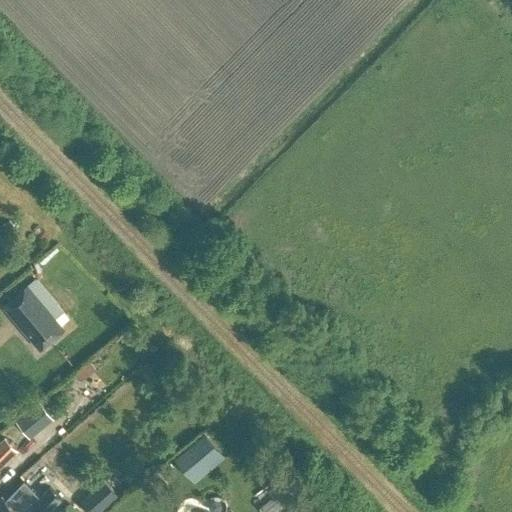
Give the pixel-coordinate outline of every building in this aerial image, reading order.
[(22,234),(10,220),(0,229),(0,234),(9,244),(22,234)] [(2,305),(40,350),(65,329),(28,284),(2,305)] [(85,378),(91,373),(96,369),(90,362),(77,372),(83,380),(85,378)] [(16,421),(31,438),(54,419),(40,402),(16,421)] [(206,433),(176,458),(195,480),(224,455),(206,433)] [(0,464),(15,449),(3,438),(0,441),(0,464)] [(37,485),(28,476),(5,499),(3,496),(0,498),(0,511),(19,511),(15,506),(37,485)] [(36,511),(45,511),(60,498),(49,486),(30,505),(36,511)] [(279,492),(257,509),(259,511),(275,511),(288,502),(279,492)] [(322,511),(312,499),(304,505),(309,511),(322,511)]
